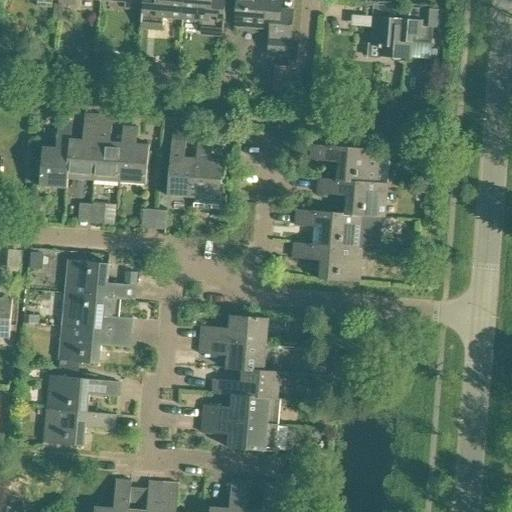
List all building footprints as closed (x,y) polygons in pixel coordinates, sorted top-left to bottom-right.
[(100,0),(125,2),(125,9),(142,10),(142,0),(100,0)] [(182,17),(183,0),(142,0),(142,10),(140,28),(162,30),(163,16),(182,17)] [(183,0),(182,17),(201,19),(200,33),(222,35),(224,0),(183,0)] [(267,54),(273,54),(288,56),(292,12),(280,11),(280,0),(236,0),(235,26),(269,29),(267,54)] [(445,12),(421,10),(397,7),(396,20),(373,18),(370,47),(378,48),(378,50),(379,50),(378,58),(410,60),(412,42),(432,44),(434,27),(440,27),(441,18),(445,18),(445,12)] [(152,61),(140,60),(139,70),(152,71),(152,61)] [(276,75),(275,90),(284,90),(285,75),(276,75)] [(86,113),(85,125),(83,142),(72,141),(74,124),(72,123),(67,189),(68,190),(69,179),(93,181),(99,114),(86,113)] [(119,183),(124,128),(123,128),(122,145),(110,144),(112,115),(99,114),(93,181),(119,183)] [(39,187),(67,189),(72,123),(59,122),(56,149),(42,148),(39,187)] [(174,127),(173,142),(168,197),(194,200),(200,129),(199,129),(196,161),(185,160),(188,128),(174,127)] [(124,128),(119,183),(145,186),(148,147),(137,146),(138,129),(124,128)] [(200,129),(194,200),(220,202),(223,163),(209,161),(210,145),(224,146),(226,131),(200,129)] [(318,179),(318,181),(388,186),(388,185),(378,184),(381,152),(311,146),(310,162),(337,164),(336,180),(318,179)] [(297,212),(385,218),(388,186),(318,181),(316,195),(346,197),(345,214),(297,210),(297,212)] [(117,222),(117,201),(80,200),(80,221),(117,222)] [(143,230),(168,229),(167,207),(142,208),(143,230)] [(316,228),(314,246),(294,244),(294,245),(362,250),(365,218),(385,220),(385,218),(297,212),(295,227),(316,228)] [(362,250),(294,245),(293,260),(320,262),(319,281),(360,284),(362,250)] [(68,261),(65,295),(134,301),(136,287),(107,284),(109,265),(68,261)] [(126,269),(124,285),(136,286),(137,270),(126,269)] [(0,272),(0,338),(9,339),(12,300),(0,298),(0,289),(1,272),(0,272)] [(62,328),(131,334),(132,320),(104,317),(106,300),(134,302),(134,301),(65,295),(62,328)] [(26,323),(34,324),(35,311),(27,310),(26,323)] [(201,341),(267,347),(270,320),(230,317),(229,330),(202,327),(201,341)] [(131,334),(62,328),(59,361),(99,365),(101,347),(129,350),(131,334)] [(267,347),(201,341),(199,355),(227,357),(226,370),(281,375),(281,374),(265,372),(267,347)] [(214,382),(212,395),(279,400),(281,375),(226,370),(226,371),(242,372),(241,385),(214,382)] [(50,376),(47,410),(116,417),(116,415),(87,413),(89,395),(118,398),(119,383),(50,376)] [(203,420),(270,426),(272,401),(278,401),(279,400),(212,395),(212,396),(232,398),(231,409),(204,407),(203,420)] [(22,408),(21,422),(30,423),(31,409),(22,408)] [(116,417),(47,410),(44,443),(84,447),(86,428),(115,431),(116,417)] [(270,426),(203,420),(202,434),(229,437),(228,449),(267,453),(270,426)] [(127,511),(130,482),(115,481),(113,509),(95,508),(94,511),(127,511)] [(243,511),(246,482),(231,481),(229,509),(211,508),(210,511),(243,511)] [(131,482),(130,482),(127,511),(161,511),(164,484),(148,483),(146,511),(129,510),(131,482)] [(247,482),(246,482),(243,511),(277,511),(279,485),(264,484),(262,511),(245,510),(247,482)] [(164,484),(161,511),(175,511),(178,485),(164,484)]
